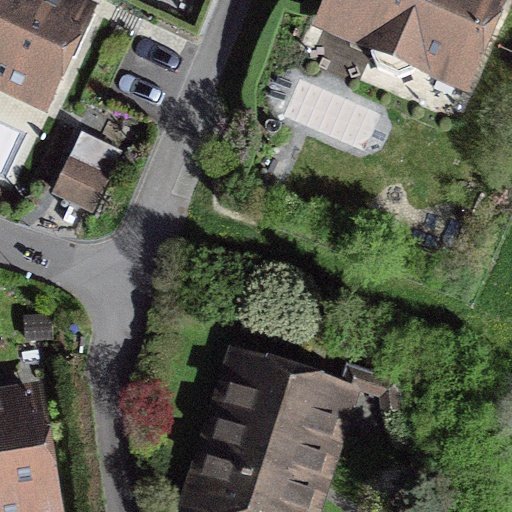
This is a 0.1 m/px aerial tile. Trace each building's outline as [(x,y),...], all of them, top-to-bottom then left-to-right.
[(0,0),(0,80),(42,100),(83,13),(54,0),(0,0)] [(336,0),(327,23),(375,44),(371,54),(377,69),(399,78),(413,72),(417,62),(461,82),(497,0),(336,0)] [(108,177),(72,160),(56,193),(92,210),(108,177)] [(194,503),(206,506),(206,511),(307,511),(344,398),(238,364),(194,503)] [(36,397),(0,403),(0,511),(50,511),(50,509),(54,508),(36,397)]
